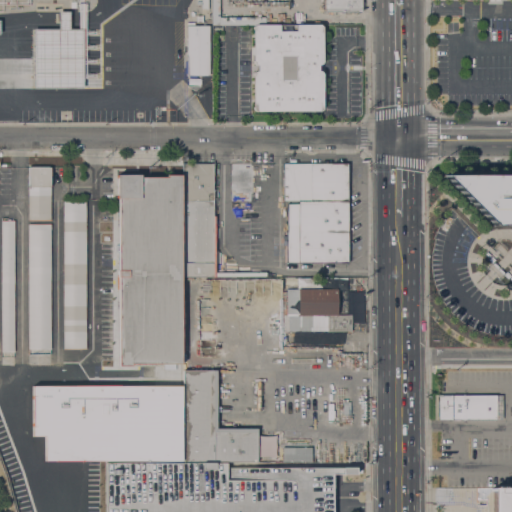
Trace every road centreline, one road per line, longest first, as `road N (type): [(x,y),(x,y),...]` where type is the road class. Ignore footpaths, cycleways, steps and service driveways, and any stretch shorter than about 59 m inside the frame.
road 1 (residential): [(398,136),(0,137)]
road 2 (primary): [(398,511),(398,215)]
road 3 (primary): [(398,136),(398,0)]
